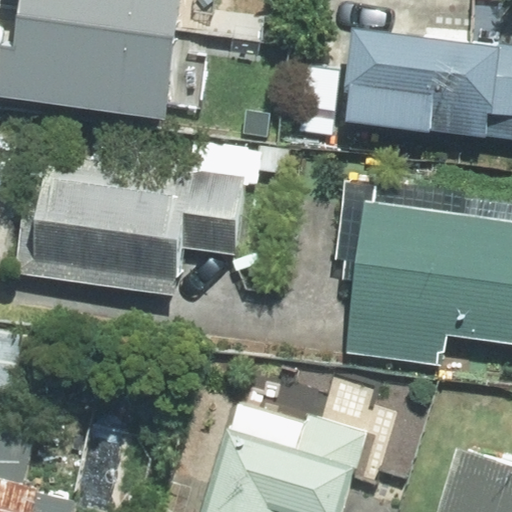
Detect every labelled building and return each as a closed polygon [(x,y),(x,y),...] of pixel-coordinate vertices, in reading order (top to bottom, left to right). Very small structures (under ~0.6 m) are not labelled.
[(266,0),(66,0),(54,32),(230,97),(266,0)] [(355,27),(354,34),(329,33),(326,87),(351,88),(350,122),(511,130),(511,3),(506,3),(505,0),(473,0),(472,33),(355,27)] [(263,145),(33,125),(21,267),(181,281),(184,242),(237,247),(242,184),(260,185),(263,145)] [(511,214),(360,202),(347,358),(449,366),(452,335),(511,339),(511,214)] [(34,329),(0,328),(0,391),(33,392),(34,329)] [(334,382),(320,426),(243,400),(205,511),(346,511),(373,434),(384,399),(334,382)] [(511,511),(511,459),(464,444),(441,511),(511,511)] [(0,511),(32,511),(38,487),(0,479),(0,511)]
